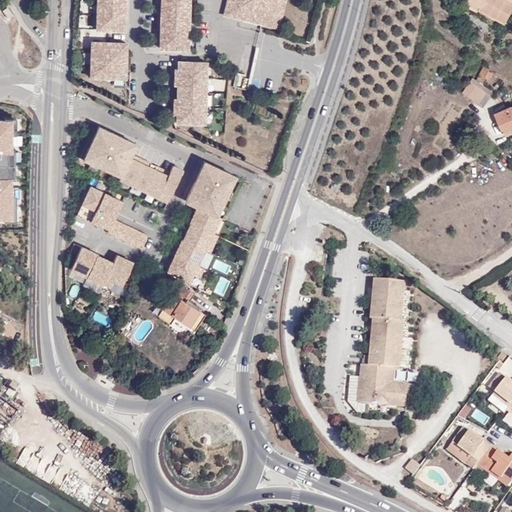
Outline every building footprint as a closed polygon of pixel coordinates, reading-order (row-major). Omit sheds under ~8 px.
[(126,26),(125,0),(98,0),(98,26),(126,26)] [(188,45),(188,0),(160,0),(160,45),(188,45)] [(282,25),(286,0),(228,0),(226,13),(282,25)] [(511,0),(469,0),(469,1),(481,7),(479,10),(506,24),(511,10),(511,0)] [(479,10),(481,7),(469,1),(468,4),(479,10)] [(125,74),(125,42),(92,42),(92,74),(125,74)] [(174,120),(204,120),(205,60),(175,60),(174,120)] [(490,68),(485,65),(477,80),(482,83),(490,68)] [(482,106),(492,91),(482,83),(477,80),(474,77),(463,92),(482,106)] [(504,133),(511,129),(511,106),(496,114),(504,133)] [(0,225),(11,225),(11,124),(0,123),(0,225)] [(119,174),(134,143),(97,126),(82,158),(119,174)] [(174,164),(169,175),(130,156),(120,177),(168,200),(183,168),(174,164)] [(220,207),(234,176),(205,161),(186,201),(216,216),(220,207)] [(107,228),(120,198),(88,183),(74,213),(107,228)] [(211,235),(218,217),(192,206),(165,270),(188,279),(190,274),(196,277),(200,268),(195,266),(204,246),(210,249),(215,237),(211,235)] [(142,248),(148,236),(114,219),(108,230),(108,232),(142,248)] [(111,262),(79,247),(67,269),(109,289),(113,283),(119,286),(130,263),(114,255),(111,262)] [(214,261),(213,270),(228,272),(230,263),(214,261)] [(223,296),(229,281),(219,277),(213,293),(223,296)] [(369,413),(369,404),(397,406),(397,403),(406,403),(408,384),(406,384),(393,383),(395,368),(400,369),(400,368),(402,350),(405,321),(401,321),(405,282),(374,280),(371,319),(374,320),(371,357),(365,357),(365,365),(361,365),(360,377),(350,376),(348,402),(357,412),(369,413)] [(170,324),(175,317),(188,326),(198,310),(189,303),(194,294),(178,283),(171,292),(173,293),(158,316),(170,324)] [(195,331),(206,314),(198,310),(188,326),(195,331)] [(92,320),(108,327),(112,319),(96,311),(92,320)] [(411,350),(402,350),(400,368),(409,369),(411,350)] [(406,384),(407,369),(400,369),(395,368),(393,383),(406,384)] [(408,374),(408,383),(416,384),(417,375),(408,374)] [(502,376),(496,384),(499,387),(506,379),(502,376)] [(506,379),(499,387),(495,392),(502,398),(499,401),(509,408),(511,406),(511,404),(511,382),(506,378),(506,379)] [(17,392),(20,388),(14,383),(11,388),(17,392)] [(495,392),(493,395),(499,401),(502,398),(495,392)] [(482,441),(464,427),(453,442),(479,462),(491,447),(482,441)] [(453,442),(447,449),(473,470),(477,464),(479,462),(453,442)] [(491,447),(479,462),(477,464),(484,469),(486,468),(500,479),(499,480),(507,487),(511,480),(511,454),(509,459),(503,455),(501,458),(496,455),(499,451),(497,451),(492,446),(491,447)] [(484,469),(499,480),(500,479),(486,468),(484,469)]
